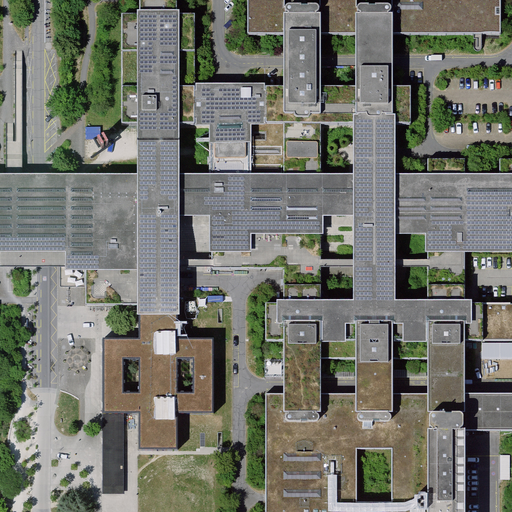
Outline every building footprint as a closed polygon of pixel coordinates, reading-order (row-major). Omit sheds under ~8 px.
[(141,19),(124,19),(123,89),(195,89),(196,19),(176,19),(176,0),(141,0),(141,19)] [(248,0),(249,37),(321,37),(321,10),(285,10),(285,0),(248,0)] [(321,0),(321,10),(321,37),(393,37),(393,10),(357,10),(357,0),(321,0)] [(393,0),(393,10),(393,37),(501,37),(501,0),(393,0)] [(285,89),(285,128),(285,145),(321,146),(321,127),(357,127),(357,91),(321,91),(321,73),(285,73),(285,89)] [(357,127),(357,182),(394,182),(394,126),(411,126),(411,91),(393,91),(393,73),(357,73),(357,91),(357,127)] [(195,126),(195,89),(123,89),(123,126),(141,126),(141,180),(166,181),(176,181),(176,126),(195,126)] [(285,89),(195,89),(195,126),(213,126),(213,145),(248,145),(248,128),(285,128),(285,89)] [(213,271),(284,271),(320,271),(320,263),(320,217),(356,217),(356,236),(374,236),(392,236),(429,236),(429,263),(429,271),(465,271),(465,253),(511,252),(511,162),(500,163),(500,182),(464,182),(464,164),(429,164),(429,182),(394,182),(357,182),(321,182),(321,146),(285,145),(285,181),(248,181),(248,145),(213,145),(213,181),(176,181),(166,181),(141,180),(107,181),(107,188),(107,190),(107,199),(107,211),(107,228),(107,272),(88,272),(88,280),(88,306),(140,306),(140,310),(140,317),(141,317),(161,317),(178,317),(179,285),(180,280),(180,271),(180,262),(180,218),(212,217),(213,263),(213,271)] [(107,181),(0,180),(0,270),(71,271),(88,272),(107,272),(107,181)] [(356,271),(356,278),(356,308),(356,360),(392,360),(429,360),(429,307),(392,307),(392,271),(392,263),(392,236),(374,236),(356,236),(356,263),(356,271)] [(320,308),(320,278),(320,271),(284,271),(284,280),(284,308),(267,308),(267,342),(285,343),(284,360),(322,360),(356,360),(356,308),(320,308)] [(465,271),(429,271),(429,307),(429,360),(466,360),(465,343),(465,307),(465,271)] [(511,343),(511,307),(465,307),(465,343),(511,343)] [(178,342),(178,317),(161,317),(141,317),(141,341),(106,340),(105,445),(104,495),(125,495),(126,415),(141,415),(141,454),(178,454),(178,451),(178,418),(213,418),(214,342),(178,342)] [(266,511),(338,511),(338,397),(322,397),(322,389),(322,360),(284,360),(284,389),(284,396),(267,396),(267,499),(266,511)] [(392,360),(356,360),(356,389),(357,396),(338,397),(338,511),(410,511),(411,397),(392,397),(392,389),(392,360)] [(429,388),(429,397),(411,397),(410,511),(465,511),(466,416),(466,397),(466,389),(466,360),(429,360),(429,388)] [(511,397),(466,397),(466,416),(501,417),(501,433),(511,433),(511,397)] [(510,457),(500,457),(500,481),(510,481),(510,457)]
